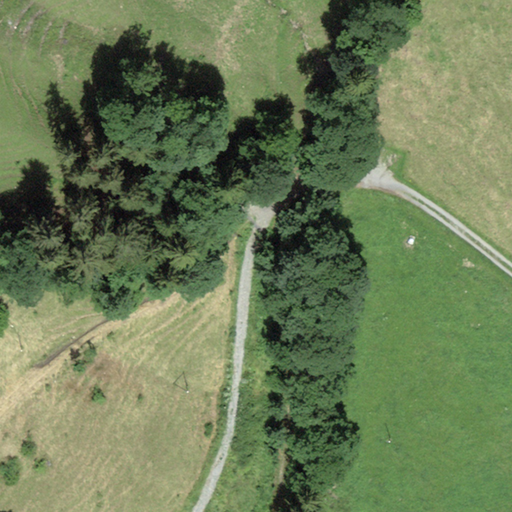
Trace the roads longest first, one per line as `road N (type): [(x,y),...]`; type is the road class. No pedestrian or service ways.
road 1 (track): [(0,413),(59,355),(195,275),(246,205)]
road 2 (track): [(275,203),(254,235),(227,439),(197,511)]
road 3 (track): [(275,203),(233,208),(149,260),(106,272),(0,264)]
road 4 (track): [(511,272),(431,208),(366,180),(306,184),(275,203)]
